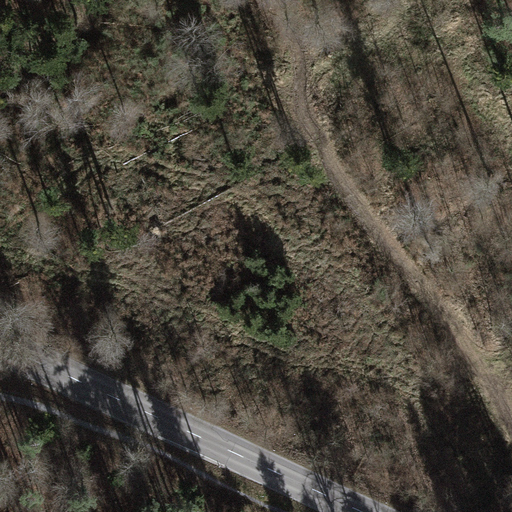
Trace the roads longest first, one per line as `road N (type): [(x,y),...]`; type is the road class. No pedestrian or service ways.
road 1 (tertiary): [(366,511),(0,350)]
road 2 (track): [(511,427),(436,311)]
